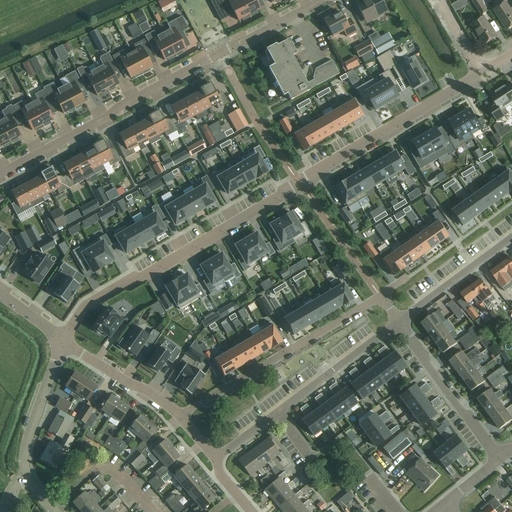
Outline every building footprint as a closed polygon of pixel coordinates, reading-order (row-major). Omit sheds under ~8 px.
[(162,10),(174,4),(172,0),(162,0),(158,3),(162,10)] [(213,0),(210,2),(215,11),(220,8),(215,0),(213,0)] [(250,18),(240,0),(218,0),(225,12),(231,9),(238,21),(241,19),(243,21),(250,18)] [(240,0),(250,18),(257,14),(256,12),(259,10),(253,0),(240,0)] [(365,0),(363,1),(357,4),(356,4),(365,21),(371,17),(372,20),(379,16),(378,12),(385,8),(382,2),(384,1),(384,0),(365,0)] [(487,12),(479,0),(471,0),(482,15),(487,12)] [(511,26),(511,11),(506,2),(493,10),(507,30),(511,26)] [(133,15),(137,23),(144,19),(140,11),(133,15)] [(356,32),(349,19),(345,22),(340,12),(324,21),(332,37),(343,31),(346,37),(356,32)] [(170,30),(163,34),(175,57),(182,53),(181,51),(185,49),(178,36),(183,33),(183,32),(188,29),(181,17),(176,19),(167,24),(170,30)] [(484,45),(497,37),(484,17),(471,25),(484,45)] [(150,30),(146,22),(138,26),(138,27),(142,34),(150,30)] [(138,27),(129,32),(133,39),(142,35),(142,34),(138,27)] [(90,34),(99,52),(107,48),(97,30),(90,34)] [(175,57),(163,34),(157,37),(154,31),(144,36),(151,50),(156,47),(164,61),(167,59),(168,61),(175,57)] [(377,31),(367,36),(378,55),(395,46),(388,33),(380,37),(377,31)] [(131,53),(142,75),(149,71),(148,69),(151,67),(144,53),(149,50),(144,40),(133,45),(136,51),(131,53)] [(265,50),(266,52),(263,53),(268,62),(271,61),(274,65),(268,68),(283,97),(287,95),(290,100),(289,100),(290,101),(310,90),(309,90),(339,74),(332,60),(315,69),(313,78),(314,81),(307,85),(306,84),(303,85),(286,53),(289,52),(291,57),(295,55),(287,40),(276,46),(275,44),(265,50)] [(373,50),(368,41),(354,49),(359,57),(373,50)] [(63,46),(66,53),(72,49),(69,43),(63,46)] [(62,46),(54,50),(57,57),(66,52),(62,46)] [(142,75),(131,53),(125,56),(122,51),(112,57),(117,67),(123,64),(130,78),(134,77),(135,79),(142,75)] [(96,70),(108,93),(115,89),(114,87),(118,85),(111,71),(116,68),(108,53),(100,57),(99,60),(103,66),(96,70)] [(347,69),(358,63),(354,55),(342,60),(347,69)] [(35,73),(41,70),(35,58),(29,61),(35,73)] [(412,89),(425,81),(423,79),(425,78),(421,72),(420,73),(413,62),(406,66),(403,62),(392,68),(399,80),(405,77),(412,89)] [(108,93),(96,70),(90,73),(87,68),(85,68),(83,69),(82,67),(76,70),(84,85),(89,82),(97,96),(101,94),(102,96),(108,93)] [(375,84),(386,104),(397,97),(390,85),(396,82),(389,70),(378,76),(381,80),(375,84)] [(62,87),(75,111),(81,108),(81,106),(81,105),(84,103),(77,89),(82,86),(75,71),(64,77),(68,84),(62,87)] [(375,110),(386,104),(375,84),(372,80),(356,89),(363,101),(368,98),(375,110)] [(75,111),(62,87),(57,90),(53,83),(43,88),(44,90),(43,90),(51,103),(56,100),(63,114),(67,112),(67,113),(69,114),(75,111)] [(210,83),(200,89),(201,92),(210,108),(215,105),(218,109),(223,107),(210,83)] [(511,85),(510,83),(500,89),(510,104),(511,103),(511,85)] [(500,89),(490,96),(497,106),(490,111),(497,121),(509,114),(505,108),(510,104),(500,89)] [(51,103),(43,90),(34,95),(37,100),(31,104),(43,128),(50,124),(49,122),(52,120),(45,106),(51,103)] [(191,97),(202,118),(208,115),(205,110),(210,108),(201,92),(191,97)] [(195,116),(198,120),(202,118),(191,97),(181,102),(190,119),(195,116)] [(352,122),(363,116),(354,101),(343,107),(352,122)] [(43,128),(31,104),(24,108),(21,102),(12,107),(19,120),(24,117),(31,131),(35,129),(36,131),(43,128)] [(177,102),(170,106),(176,117),(170,120),(176,131),(178,135),(186,132),(183,127),(187,125),(185,121),(190,119),(181,102),(178,104),(177,102)] [(5,118),(0,120),(0,123),(11,144),(18,140),(17,139),(21,137),(14,124),(19,121),(11,105),(5,108),(6,109),(1,112),(5,118)] [(342,128),(352,122),(343,107),(333,112),(342,128)] [(489,130),(482,118),(477,121),(471,110),(469,111),(468,109),(459,114),(471,135),(481,129),(483,133),(489,130)] [(241,130),(248,126),(239,110),(232,114),(228,116),(236,132),(241,130)] [(158,111),(148,117),(149,119),(158,135),(164,133),(166,137),(176,131),(170,120),(165,123),(158,111)] [(332,134),(342,128),(333,112),(323,118),(332,134)] [(474,139),(471,135),(459,114),(450,120),(451,122),(449,122),(456,133),(448,138),(455,150),(474,139)] [(323,139),(332,134),(323,118),(314,124),(323,139)] [(151,145),(160,140),(158,136),(158,135),(149,119),(139,124),(148,141),(149,141),(151,145)] [(285,119),(279,122),(286,135),(292,131),(285,119)] [(501,137),(510,131),(506,125),(502,128),(499,122),(493,126),(501,137)] [(11,144),(0,123),(0,147),(3,146),(4,148),(11,144)] [(148,141),(139,124),(129,130),(138,146),(140,151),(145,148),(143,144),(148,141)] [(313,145),(323,139),(314,124),(304,130),(313,145)] [(226,138),(233,134),(231,129),(224,133),(226,138)] [(440,139),(434,129),(423,136),(437,159),(448,153),(449,156),(455,152),(446,137),(442,139),(440,139)] [(124,145),(118,148),(124,159),(135,153),(132,149),(138,146),(129,130),(119,135),(124,145)] [(218,130),(211,134),(216,143),(223,139),(218,130)] [(313,145),(304,130),(294,135),(303,151),(313,145)] [(210,146),(215,143),(209,132),(205,134),(205,136),(210,146)] [(437,159),(423,136),(411,142),(419,154),(413,158),(420,170),(437,159)] [(498,137),(492,140),(496,147),(502,143),(498,137)] [(103,141),(92,146),(93,149),(94,149),(102,165),(108,162),(110,167),(121,161),(115,150),(109,153),(103,141)] [(201,141),(196,143),(200,151),(205,148),(201,141)] [(244,157),(246,161),(247,161),(257,177),(267,172),(260,160),(265,157),(259,146),(253,149),(254,151),(244,157)] [(93,149),(84,154),(92,170),(97,168),(100,172),(105,169),(102,165),(94,149),(93,149)] [(212,157),(217,154),(215,149),(209,152),(212,157)] [(480,149),(473,152),(477,159),(484,156),(480,149)] [(179,155),(182,161),(190,157),(186,151),(179,155)] [(404,169),(408,176),(416,172),(408,160),(402,164),(395,152),(385,158),(394,175),(404,169)] [(92,170),(84,154),(74,159),(85,180),(90,177),(87,173),(92,170)] [(384,180),(394,175),(385,158),(375,164),(384,180)] [(68,174),(63,177),(69,189),(85,180),(74,159),(63,165),(68,174)] [(167,169),(174,166),(170,159),(163,162),(167,169)] [(238,166),(247,183),(257,177),(247,161),(246,161),(238,166)] [(164,171),(159,162),(153,166),(158,175),(164,171)] [(375,186),(384,180),(375,164),(365,170),(375,186)] [(238,188),(247,183),(238,166),(228,172),(238,188)] [(51,168),(40,174),(41,177),(42,176),(50,193),(56,190),(58,194),(69,189),(63,177),(57,180),(51,168)] [(365,192),(375,186),(365,170),(355,175),(365,192)] [(510,192),(511,191),(511,174),(510,171),(500,178),(510,192)] [(227,194),(238,188),(228,172),(218,178),(227,194)] [(435,177),(439,183),(448,178),(444,172),(435,177)] [(345,181),(357,202),(368,196),(365,192),(355,175),(345,181)] [(41,177),(32,182),(40,198),(50,193),(42,176),(41,177)] [(195,191),(204,208),(214,202),(207,190),(213,187),(206,176),(201,179),(205,185),(195,191)] [(115,188),(119,194),(134,184),(130,178),(115,188)] [(501,199),(510,192),(500,178),(491,184),(501,199)] [(347,208),(357,202),(345,181),(335,187),(347,208)] [(40,198),(32,182),(22,187),(30,203),(40,198)] [(156,189),(152,183),(146,186),(150,192),(156,189)] [(481,191),(492,206),(501,199),(491,184),(481,191)] [(30,203),(22,187),(11,193),(16,202),(11,205),(17,216),(23,213),(32,208),(30,204),(30,203)] [(195,213),(204,208),(195,191),(185,197),(195,213)] [(483,212),(492,206),(481,191),(472,198),(483,212)] [(104,194),(98,197),(102,204),(108,201),(104,194)] [(430,197),(426,196),(424,198),(432,209),(436,206),(430,197)] [(195,213),(185,197),(176,202),(186,219),(195,213)] [(463,204),(473,219),(483,212),(472,198),(463,204)] [(175,225),(186,219),(176,202),(166,208),(175,225)] [(92,211),(88,204),(83,207),(80,209),(83,216),(87,214),(92,211)] [(453,211),(463,226),(473,219),(463,204),(453,211)] [(142,216),(143,218),(144,218),(155,237),(165,231),(157,218),(163,215),(157,205),(151,208),(153,210),(142,216)] [(344,208),(339,211),(347,223),(352,220),(344,208)] [(67,224),(59,209),(49,213),(53,221),(57,228),(64,225),(67,224)] [(73,213),(76,220),(81,218),(77,211),(73,213)] [(106,218),(102,211),(97,214),(101,221),(106,218)] [(428,229),(438,243),(448,236),(440,225),(445,221),(437,211),(432,215),(437,222),(429,229),(428,229)] [(291,213),(281,219),(292,238),(291,238),(294,242),(304,236),(305,238),(311,235),(303,222),(298,225),(291,213)] [(90,218),(93,223),(99,220),(96,214),(90,218)] [(134,224),(135,226),(136,225),(145,242),(155,237),(144,218),(143,218),(134,224)] [(390,218),(384,222),(390,230),(396,226),(390,218)] [(51,234),(58,231),(51,219),(45,222),(51,234)] [(282,244),(291,238),(292,238),(281,219),(271,225),(278,237),(272,240),(279,251),(284,248),(282,244)] [(391,238),(381,224),(375,228),(385,242),(391,238)] [(127,231),(126,231),(136,247),(145,242),(136,225),(135,226),(127,231)] [(430,250),(438,243),(428,229),(429,229),(426,225),(416,231),(419,235),(430,250)] [(126,253),(136,247),(126,231),(127,231),(124,226),(114,233),(126,253)] [(0,256),(0,257),(5,249),(3,248),(9,239),(0,232),(0,231),(2,229),(0,227),(0,256)] [(24,232),(15,237),(19,245),(22,252),(32,247),(28,240),(24,232)] [(256,234),(246,240),(257,258),(266,253),(269,257),(275,253),(269,243),(263,246),(256,234)] [(37,235),(30,239),(33,244),(39,241),(37,235)] [(105,235),(90,244),(103,267),(113,261),(106,249),(112,245),(105,235)] [(421,256),(430,250),(419,235),(411,241),(421,256)] [(319,237),(312,240),(321,256),(328,251),(319,237)] [(38,246),(42,252),(55,245),(52,238),(38,246)] [(259,260),(257,258),(246,240),(236,246),(243,258),(237,261),(244,272),(249,268),(248,266),(259,260)] [(412,262),(421,256),(411,241),(402,247),(412,262)] [(68,250),(64,243),(58,246),(64,256),(68,250)] [(372,259),(377,255),(369,243),(364,247),(372,259)] [(93,273),(103,267),(90,244),(80,249),(79,247),(72,251),(80,264),(86,260),(93,273)] [(403,268),(412,262),(402,247),(393,254),(403,268)] [(32,260),(30,259),(26,265),(27,266),(23,272),(38,283),(52,264),(36,253),(32,260)] [(221,254),(211,260),(224,283),(234,278),(235,280),(241,276),(234,263),(228,266),(221,254)] [(393,275),(403,268),(393,254),(383,261),(393,275)] [(511,258),(511,256),(500,264),(511,279),(511,258)] [(224,283),(211,260),(201,266),(208,278),(203,282),(209,292),(214,289),(213,287),(223,281),(224,283)] [(293,268),(288,271),(291,275),(307,265),(304,260),(293,267),(293,268)] [(444,263),(448,273),(457,270),(453,260),(444,263)] [(76,272),(63,263),(59,269),(62,270),(55,280),(60,284),(58,287),(53,294),(66,303),(71,297),(72,298),(76,292),(75,291),(79,285),(71,280),(76,272)] [(511,286),(511,279),(500,264),(490,272),(505,292),(511,286)] [(341,280),(346,277),(338,265),(333,268),(341,280)] [(287,269),(279,273),(282,279),(290,275),(287,269)] [(186,275),(176,281),(190,304),(199,298),(200,300),(206,297),(199,284),(193,287),(186,275)] [(481,278),(471,286),(481,300),(486,296),(483,292),(488,288),(481,278)] [(179,310),(190,304),(176,281),(166,287),(179,310)] [(342,306),(353,300),(343,284),(333,290),(342,306)] [(471,286),(460,294),(468,303),(473,299),(476,303),(481,300),(471,286)] [(143,312),(158,298),(148,287),(133,300),(143,312)] [(332,311),(342,306),(333,290),(323,296),(332,311)] [(171,307),(164,294),(158,298),(165,310),(171,307)] [(250,311),(267,301),(264,296),(247,306),(250,311)] [(323,317),(332,311),(323,296),(314,302),(323,317)] [(454,314),(459,310),(452,300),(446,304),(454,314)] [(476,303),(481,310),(486,306),(481,300),(476,303)] [(238,308),(235,302),(230,305),(234,311),(238,308)] [(313,323),(323,317),(314,302),(304,308),(313,323)] [(273,314),(266,303),(260,306),(266,318),(273,314)] [(480,316),(472,306),(466,311),(473,321),(480,316)] [(94,328),(93,329),(99,334),(100,332),(101,333),(101,332),(109,338),(122,320),(115,315),(115,314),(108,308),(93,327),(94,328)] [(303,329),(313,323),(304,308),(294,313),(303,329)] [(226,315),(223,309),(218,312),(222,318),(226,315)] [(238,312),(242,319),(247,316),(243,309),(238,312)] [(459,310),(454,314),(458,319),(463,315),(459,310)] [(438,311),(434,313),(421,323),(428,333),(441,323),(445,320),(438,311)] [(293,335),(303,329),(294,313),(284,319),(293,335)] [(237,318),(231,322),(235,328),(241,324),(237,318)] [(259,328),(260,330),(261,330),(271,348),(281,342),(270,322),(259,328)] [(441,323),(428,333),(436,343),(449,334),(441,323)] [(469,328),(469,332),(459,340),(462,345),(480,332),(474,325),(469,328)] [(148,349),(159,334),(153,330),(148,336),(134,326),(124,341),(122,339),(117,346),(124,351),(125,349),(135,356),(143,345),(148,349)] [(251,336),(252,338),(253,338),(262,353),(271,348),(261,330),(260,330),(251,336)] [(453,330),(449,334),(436,343),(443,353),(456,344),(453,339),(456,337),(457,335),(453,330)] [(480,332),(462,345),(466,350),(485,337),(480,332)] [(244,343),(253,359),(262,353),(253,338),(252,338),(244,343)] [(195,341),(186,353),(191,358),(199,347),(195,341)] [(243,364),(253,359),(244,343),(234,349),(243,364)] [(161,345),(147,365),(158,372),(167,360),(172,364),(181,351),(175,348),(172,352),(161,345)] [(390,355),(383,347),(380,349),(397,372),(405,367),(394,352),(390,355)] [(476,347),(465,355),(462,351),(449,361),(456,371),(470,361),(480,353),(476,347)] [(492,352),(495,357),(501,353),(497,348),(492,352)] [(243,364),(234,349),(225,354),(234,370),(243,364)] [(397,372),(380,349),(377,351),(383,360),(379,363),(390,378),(397,372)] [(225,354),(223,351),(219,353),(221,356),(215,360),(224,376),(234,370),(225,354)] [(210,367),(215,364),(208,352),(203,355),(210,367)] [(369,357),(366,360),(383,383),(390,378),(379,363),(375,366),(369,357)] [(366,360),(362,362),(369,371),(365,374),(376,388),(383,383),(366,360)] [(473,366),(470,361),(456,371),(464,381),(482,368),(478,363),(473,366)] [(180,374),(186,378),(180,387),(191,395),(204,375),(194,368),(193,368),(186,363),(178,375),(179,375),(180,374)] [(503,366),(497,370),(486,378),(491,383),(501,375),(507,371),(503,366)] [(354,368),(351,370),(368,394),(376,388),(365,374),(361,377),(354,368)] [(482,368),(464,381),(472,391),(485,381),(481,377),(486,373),(482,368)] [(351,370),(348,373),(354,381),(350,384),(361,399),(368,394),(351,370)] [(74,398),(86,379),(75,372),(66,387),(72,391),(70,395),(74,398)] [(501,375),(491,383),(494,389),(505,381),(501,375)] [(97,386),(86,379),(74,398),(78,400),(80,396),(88,401),(97,386)] [(335,383),(331,385),(349,408),(356,403),(345,388),(341,391),(335,383)] [(417,389),(414,385),(399,396),(405,403),(428,386),(426,383),(417,389)] [(349,408),(331,385),(328,387),(335,396),(331,399),(341,414),(349,408)] [(428,386),(405,403),(410,410),(425,400),(422,396),(431,389),(428,386)] [(500,390),(494,394),(490,389),(477,399),(485,409),(498,399),(498,400),(504,395),(500,390)] [(320,394),(317,396),(334,419),(341,414),(331,399),(326,402),(320,394)] [(111,416),(120,401),(112,395),(102,410),(111,416)] [(320,407),(316,410),(327,425),(334,419),(317,396),(314,399),(320,407)] [(66,413),(71,403),(60,397),(54,407),(66,413)] [(433,405),(439,400),(437,397),(430,402),(433,405)] [(498,399),(485,409),(492,419),(505,409),(498,400),(498,399)] [(120,401),(111,416),(123,424),(127,417),(125,416),(130,408),(129,407),(130,405),(123,400),(122,402),(120,401)] [(425,400),(410,410),(416,418),(430,407),(425,400)] [(433,405),(430,407),(416,418),(421,425),(436,414),(433,410),(442,404),(439,400),(433,405)] [(85,404),(76,418),(85,424),(94,410),(85,404)] [(312,413),(306,404),(302,407),(320,430),(327,425),(316,410),(312,413)] [(320,430),(302,407),(299,409),(305,418),(301,421),(312,435),(320,430)] [(511,419),(511,417),(505,409),(492,419),(500,429),(511,419)] [(388,414),(386,411),(377,418),(373,413),(359,424),(364,431),(388,414)] [(85,424),(87,425),(90,427),(97,417),(92,413),(85,424)] [(390,417),(388,414),(364,431),(370,439),(384,428),(381,424),(390,417)] [(61,439),(57,446),(51,442),(41,459),(55,467),(65,450),(67,452),(75,439),(65,433),(71,422),(57,415),(48,432),(61,439)] [(137,436),(149,423),(147,422),(149,420),(143,415),(142,417),(140,416),(129,428),(137,436)] [(440,423),(444,429),(449,425),(445,420),(440,423)] [(137,449),(135,451),(126,460),(131,465),(145,451),(152,444),(148,440),(157,431),(156,430),(157,428),(151,422),(149,424),(149,423),(137,436),(142,440),(134,447),(137,449)] [(387,432),(384,428),(370,439),(375,446),(399,429),(396,425),(387,432)] [(406,428),(402,433),(408,440),(413,436),(406,428)] [(352,432),(347,436),(352,442),(356,439),(357,438),(352,432)] [(408,440),(402,433),(401,432),(382,448),(393,460),(411,444),(408,440)] [(108,449),(114,439),(109,436),(103,446),(108,449)] [(114,439),(108,449),(113,453),(122,439),(117,436),(115,439),(114,439)] [(469,462),(461,453),(466,450),(454,436),(447,442),(466,464),(469,462)] [(267,438),(259,444),(271,460),(277,455),(281,461),(285,458),(281,453),(279,454),(267,438)] [(152,451),(153,452),(148,456),(150,458),(150,459),(154,464),(159,460),(173,448),(166,440),(152,451)] [(447,442),(440,447),(452,461),(456,457),(463,466),(466,464),(447,442)] [(271,460),(259,444),(249,452),(261,467),(268,462),(272,468),(271,468),(275,474),(279,471),(275,466),(271,460)] [(415,444),(411,448),(423,460),(427,456),(415,444)] [(452,461),(440,447),(433,453),(451,476),(455,473),(448,465),(452,461)] [(154,472),(156,475),(148,482),(152,487),(161,479),(173,469),(170,465),(180,457),(173,448),(159,460),(163,464),(154,472)] [(145,451),(131,465),(135,469),(143,460),(149,454),(145,451)] [(261,467),(249,452),(238,460),(250,476),(258,470),(262,475),(265,473),(261,467)] [(380,475),(384,471),(371,456),(367,460),(380,475)] [(437,476),(418,458),(405,473),(424,491),(437,476)] [(181,485),(194,473),(187,465),(173,476),(180,484),(181,485)] [(284,472),(279,476),(280,477),(264,491),(271,499),(287,486),(282,480),(287,475),(284,472)] [(181,485),(180,484),(176,488),(179,492),(183,488),(188,493),(201,482),(194,473),(181,485)] [(107,484),(98,475),(92,481),(100,491),(107,484)] [(262,485),(270,479),(267,475),(259,481),(262,485)] [(165,484),(161,479),(152,487),(155,492),(165,484)] [(292,481),(287,486),(271,499),(279,508),(295,495),(290,489),(295,484),(292,481)] [(204,485),(201,482),(188,493),(195,502),(211,489),(206,484),(204,485)] [(365,485),(359,491),(363,494),(369,488),(365,485)] [(195,502),(190,507),(194,511),(195,511),(200,511),(216,499),(215,498),(217,496),(211,489),(195,502)] [(300,491),(295,495),(279,508),(282,511),(294,511),(303,505),(298,499),(303,494),(300,491)] [(340,507),(353,496),(349,491),(336,502),(340,507)] [(81,511),(97,496),(94,492),(89,497),(85,492),(73,503),(81,511)] [(172,494),(164,501),(170,508),(178,501),(172,494)] [(97,496),(81,511),(95,511),(100,508),(96,504),(101,500),(97,496)] [(492,511),(501,505),(494,497),(480,509),(481,511),(480,511),(492,511)] [(118,498),(113,503),(116,507),(121,502),(118,498)] [(308,500),(303,505),(294,511),(308,511),(306,508),(311,504),(308,500)] [(178,501),(170,508),(174,511),(178,511),(184,508),(178,501)]
